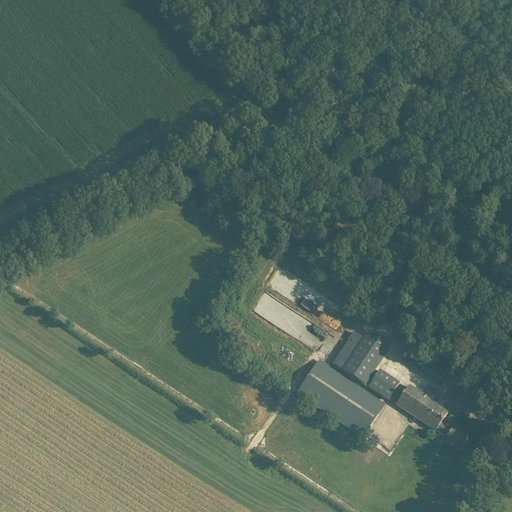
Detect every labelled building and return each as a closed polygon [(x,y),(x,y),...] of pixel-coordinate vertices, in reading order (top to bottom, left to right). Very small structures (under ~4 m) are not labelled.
[(257,310),(272,317),(276,309),(282,312),(286,304),(264,294),(257,310)] [(376,370),(389,347),(365,332),(362,337),(352,331),(331,366),(387,399),(397,382),(376,370)] [(363,439),(385,405),(318,360),(295,394),(363,439)] [(418,373),(437,381),(442,372),(423,363),(418,373)] [(462,451),(470,439),(453,428),(451,431),(441,424),(448,413),(409,387),(397,405),(446,437),(445,440),(462,451)]
